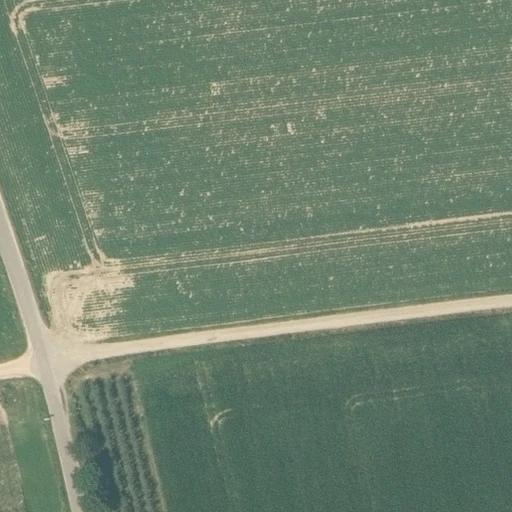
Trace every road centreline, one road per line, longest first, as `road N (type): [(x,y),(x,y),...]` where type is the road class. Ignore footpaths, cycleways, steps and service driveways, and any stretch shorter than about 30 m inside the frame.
road 1 (track): [(44,365),(511,302)]
road 2 (unclassified): [(79,511),(0,227)]
